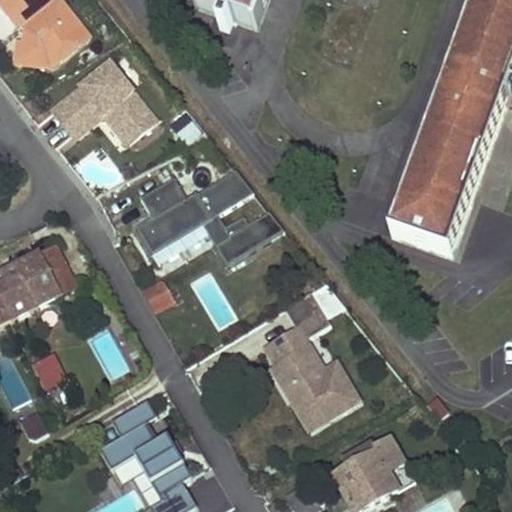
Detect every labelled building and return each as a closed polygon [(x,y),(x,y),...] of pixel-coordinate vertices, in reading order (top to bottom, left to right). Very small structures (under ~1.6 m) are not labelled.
[(58,0),(1,0),(0,1),(0,6),(20,31),(29,24),(37,35),(36,47),(20,46),(18,68),(54,71),(91,40),(58,0)] [(202,0),(199,9),(260,31),(270,0),(202,0)] [(511,0),(478,0),(392,238),(452,260),(509,102),(511,93),(511,0)] [(37,35),(29,24),(20,31),(20,46),(36,47),(37,35)] [(114,67),(113,67),(54,114),(74,138),(103,115),(106,120),(112,116),(135,144),(160,124),(114,67)] [(106,120),(103,115),(74,138),(78,143),(106,120)] [(135,144),(112,116),(106,120),(129,149),(135,144)] [(256,198),(238,176),(230,181),(244,205),(256,198)] [(177,181),(142,201),(149,213),(153,211),(157,219),(154,221),(137,231),(154,260),(205,230),(211,241),(228,271),(272,245),(260,224),(251,230),(246,222),(227,232),(220,220),(244,205),(230,181),(190,204),(177,181)] [(287,236),(272,217),(260,224),(272,245),(287,236)] [(154,260),(160,270),(211,241),(205,230),(154,260)] [(42,256),(64,300),(79,293),(57,249),(42,256)] [(0,332),(64,300),(42,256),(7,274),(0,277),(0,332)] [(151,293),(162,314),(176,305),(165,285),(151,293)] [(313,296),(285,313),(298,334),(268,352),(279,371),(275,373),(288,395),(292,393),(302,387),(310,400),(301,406),(314,429),(330,420),(331,422),(361,404),(338,367),(326,374),(307,344),(333,328),(313,296)] [(47,395),(69,384),(56,358),(34,368),(47,395)] [(0,381),(16,412),(33,404),(14,366),(0,373),(0,381)] [(302,387),(292,393),(301,406),(310,400),(302,387)] [(430,412),(440,424),(450,416),(440,404),(430,412)] [(153,405),(117,426),(127,442),(106,455),(118,475),(142,460),(169,504),(157,511),(156,511),(201,511),(204,510),(190,486),(199,480),(174,439),(165,445),(154,427),(163,421),(153,405)] [(414,434),(394,445),(412,478),(432,466),(414,434)] [(338,485),(353,511),(374,511),(418,487),(412,478),(394,445),(378,455),(375,451),(357,462),(359,466),(348,472),(351,477),(338,485)] [(289,501),(295,511),(324,511),(329,509),(314,485),(289,501)]
